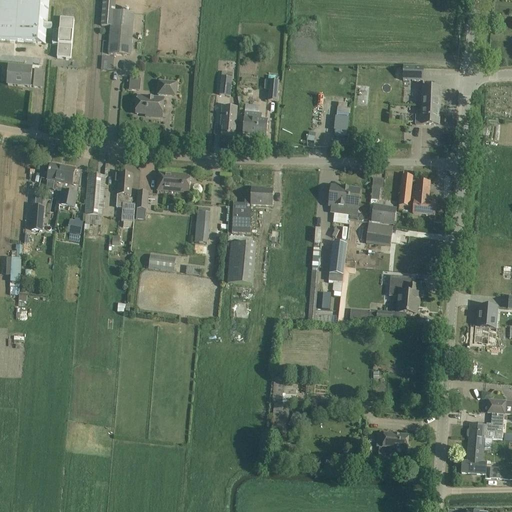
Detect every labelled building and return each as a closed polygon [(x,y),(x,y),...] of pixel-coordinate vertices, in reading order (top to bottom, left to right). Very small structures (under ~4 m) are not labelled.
[(48,0),(0,0),(0,40),(45,44),(48,0)] [(103,0),(103,7),(101,26),(110,27),(112,12),(112,0),(103,0)] [(134,14),(112,12),(110,27),(108,55),(130,57),(134,14)] [(53,31),(52,45),(58,46),(57,59),(71,60),(74,20),(60,19),(59,32),(53,31)] [(404,67),(403,81),(423,82),(424,68),(404,67)] [(32,70),(9,69),(7,86),(31,88),(33,88),(42,89),(43,71),(35,71),(32,71),(32,70)] [(233,74),(222,73),(219,96),(230,97),(233,74)] [(279,82),(265,81),(265,91),(269,91),(268,102),(277,103),(279,82)] [(176,85),(160,83),(158,99),(138,97),(136,115),(150,116),(150,118),(162,119),(164,96),(175,97),(176,85)] [(441,89),(422,88),(421,117),(416,117),(416,126),(439,126),(441,89)] [(338,105),(337,136),(350,136),(351,105),(338,105)] [(221,124),(223,125),(222,135),(235,137),(237,109),(222,108),(221,124)] [(262,115),(245,113),(242,136),(266,138),(268,121),(261,120),(262,115)] [(27,151),(26,161),(36,163),(37,153),(27,151)] [(63,192),(63,190),(77,193),(79,186),(72,185),(75,170),(51,165),(48,181),(55,183),(54,191),(62,192),(59,206),(74,209),(77,195),(63,192)] [(115,174),(115,183),(118,183),(118,184),(117,196),(117,202),(116,209),(122,209),(121,223),(124,223),(123,229),(133,229),(133,224),(134,224),(135,206),(132,205),(133,200),(130,200),(130,196),(131,196),(132,186),(132,176),(115,174)] [(191,177),(159,174),(157,191),(189,193),(191,177)] [(88,186),(85,216),(101,217),(104,187),(105,178),(89,176),(88,186)] [(412,178),(403,177),(399,206),(409,207),(412,178)] [(428,203),(430,183),(417,182),(415,202),(414,202),(413,214),(434,216),(436,204),(428,203)] [(357,215),(360,191),(332,187),(329,206),(332,206),(331,214),(349,217),(348,219),(350,221),(362,223),(363,221),(363,219),(362,217),(361,215),(357,215)] [(245,205),(245,206),(272,207),(273,191),(259,191),(259,190),(252,189),(252,194),(245,194),(245,205)] [(379,201),(380,190),(372,189),(371,201),(377,201),(379,201)] [(149,193),(138,192),(136,210),(137,210),(136,220),(145,221),(146,211),(147,211),(149,193)] [(371,201),(368,224),(371,225),(371,223),(374,206),(377,206),(377,201),(371,201)] [(245,205),(233,204),(232,234),(250,235),(250,234),(249,234),(250,209),(244,209),(245,206),(245,205)] [(371,223),(394,226),(396,210),(377,206),(374,206),(371,223)] [(44,208),(33,207),(32,231),(42,232),(44,208)] [(210,214),(198,213),(194,244),(207,245),(210,214)] [(84,221),(75,219),(72,233),(81,235),(84,221)] [(390,231),(368,229),(366,243),(390,247),(392,232),(390,231)] [(120,238),(113,237),(112,247),(119,248),(120,238)] [(256,246),(231,244),(227,284),(252,287),(256,246)] [(347,246),(333,245),(330,273),(344,275),(344,271),(344,269),(347,246)] [(175,259),(150,256),(148,270),(174,273),(175,259)] [(7,259),(6,277),(11,278),(10,283),(20,284),(21,260),(16,260),(7,259)] [(200,269),(187,267),(186,275),(199,277),(200,269)] [(348,274),(355,275),(355,270),(344,269),(344,271),(344,275),(338,325),(343,326),(348,274)] [(391,277),(389,297),(398,298),(398,303),(400,304),(399,314),(406,315),(416,315),(417,307),(419,307),(419,302),(421,288),(411,287),(411,279),(391,277)] [(323,295),(322,311),(330,311),(331,295),(323,295)] [(475,328),(474,345),(481,346),(488,347),(488,346),(496,347),(497,329),(496,329),(497,309),(479,307),(477,328),(475,328)] [(309,308),(308,324),(315,324),(316,308),(309,308)] [(368,322),(391,323),(392,314),(351,311),(350,322),(368,323),(368,322)] [(286,379),(274,378),(271,406),(273,406),(271,440),(286,442),(289,408),(295,408),(297,389),(285,388),(286,379)] [(466,436),(468,438),(469,438),(469,439),(484,440),(487,440),(502,441),(504,416),(511,416),(511,403),(488,402),(487,414),(492,415),(491,425),(487,425),(486,427),(470,426),(470,430),(468,430),(467,431),(466,436)] [(408,438),(377,435),(376,449),(379,449),(378,463),(365,462),(364,472),(377,473),(378,468),(394,469),(395,458),(393,458),(394,450),(407,451),(408,438)] [(484,440),(469,439),(467,462),(462,462),(461,474),(486,476),(487,464),(482,464),(484,440)]
